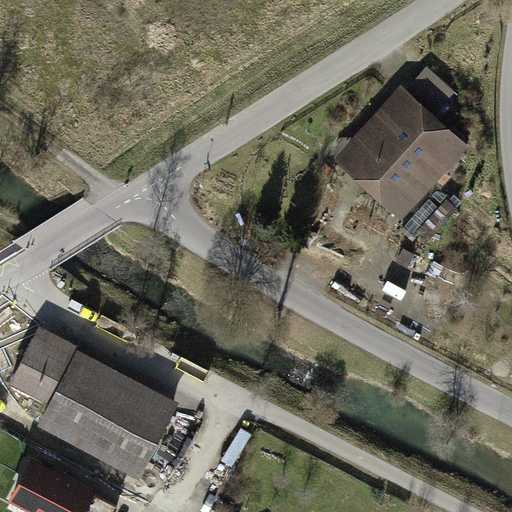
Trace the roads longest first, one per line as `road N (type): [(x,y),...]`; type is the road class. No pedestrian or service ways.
road 1 (unclassified): [(154,192),(185,226),(511,410)]
road 2 (unclassified): [(445,0),(154,192)]
road 3 (track): [(242,397),(467,511)]
road 4 (track): [(0,103),(128,202)]
